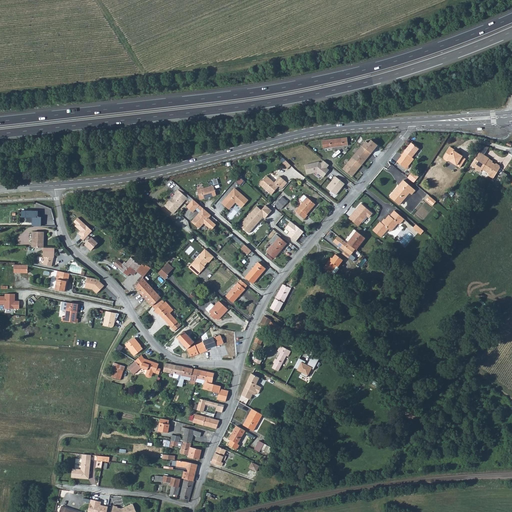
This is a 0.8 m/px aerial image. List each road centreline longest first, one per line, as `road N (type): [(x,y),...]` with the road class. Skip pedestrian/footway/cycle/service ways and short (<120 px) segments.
road 1 (trunk): [(511,16),(384,63),(271,90),(0,120)]
road 2 (trunk): [(0,133),(284,101),(383,77),(511,31)]
road 3 (secondary): [(407,122),(331,127),(145,173),(54,185)]
road 4 (unclassified): [(407,122),(403,137),(268,297),(240,364)]
road 5 (unclassified): [(54,185),(70,244),(111,281),(156,347),(179,359),(240,364)]
road 6 (track): [(134,315),(99,376),(89,433),(62,438),(55,485),(31,484)]
road 7 (unclassified): [(240,364),(193,508)]
road 8 (unclassified): [(193,508),(159,496),(55,485)]
